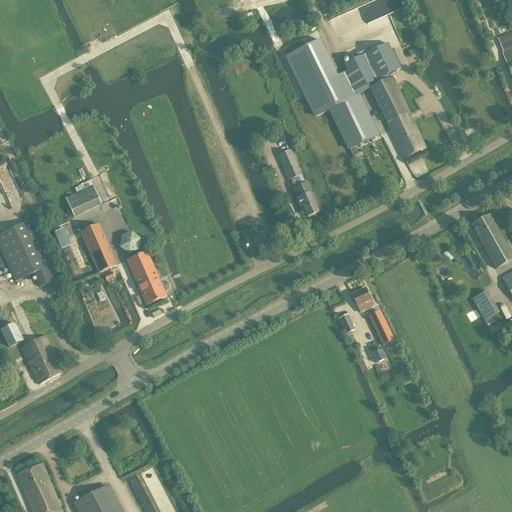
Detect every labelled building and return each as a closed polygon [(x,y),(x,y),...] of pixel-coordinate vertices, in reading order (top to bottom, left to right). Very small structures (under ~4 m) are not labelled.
[(320,40),(287,57),(316,117),(330,110),(349,150),(355,147),(379,135),(359,94),(348,71),(337,76),(320,40)] [(499,46),(502,53),(511,48),(511,41),(499,46)] [(388,44),(345,65),(348,71),(359,94),(370,89),(390,79),(388,75),(400,69),(388,44)] [(511,48),(502,53),(506,64),(511,77),(511,76),(511,48)] [(390,79),(370,89),(404,159),(425,149),(391,78),(390,79)] [(355,147),(349,150),(353,157),(358,155),(355,147)] [(295,192),(298,199),(297,199),(298,201),(297,201),(297,202),(298,205),(299,205),(300,205),(301,207),(303,206),(308,217),(318,213),(310,194),(311,194),(307,184),(305,185),(301,175),(302,175),(290,150),(278,156),(289,181),(294,178),(300,190),(295,192)] [(74,194),(65,199),(74,218),(83,214),(74,194)] [(497,269),(511,260),(511,255),(489,216),(471,225),(497,269)] [(40,288),(58,279),(32,220),(0,234),(0,247),(15,282),(34,274),(40,288)] [(59,229),(69,225),(67,221),(57,225),(59,229)] [(99,274),(117,266),(99,225),(80,233),(99,274)] [(122,237),(120,248),(129,254),(139,250),(140,240),(132,233),(131,233),(122,237)] [(465,252),(464,252),(468,260),(468,259),(474,257),(470,250),(465,252)] [(147,253),(127,262),(139,289),(141,294),(146,306),(166,297),(165,293),(167,292),(164,286),(162,287),(147,253)] [(107,281),(114,278),(112,272),(105,276),(107,281)] [(511,295),(511,272),(502,278),(511,295)] [(361,313),(374,307),(365,289),(352,295),(357,307),(358,307),(361,313)] [(486,292),(472,300),(485,321),(487,326),(500,318),(497,314),(499,313),(486,292)] [(383,346),(393,341),(380,312),(369,317),(383,346)] [(346,334),(354,330),(347,315),(339,319),(346,334)] [(9,348),(24,341),(15,324),(1,331),(9,348)] [(39,385),(62,373),(45,337),(21,349),(39,385)] [(385,361),(381,351),(372,355),(376,364),(385,361)] [(31,511),(56,511),(60,510),(48,483),(49,482),(41,465),(16,475),(31,511)] [(121,511),(108,485),(73,503),(77,511),(121,511)]
